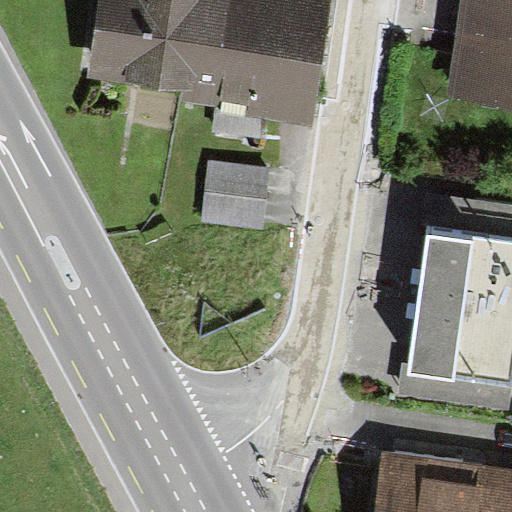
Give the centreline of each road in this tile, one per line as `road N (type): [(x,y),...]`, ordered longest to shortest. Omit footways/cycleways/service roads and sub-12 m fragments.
road 1 (residential): [(180,478),(253,431),(285,400),(312,354),(368,0)]
road 2 (secondary): [(0,144),(180,478)]
